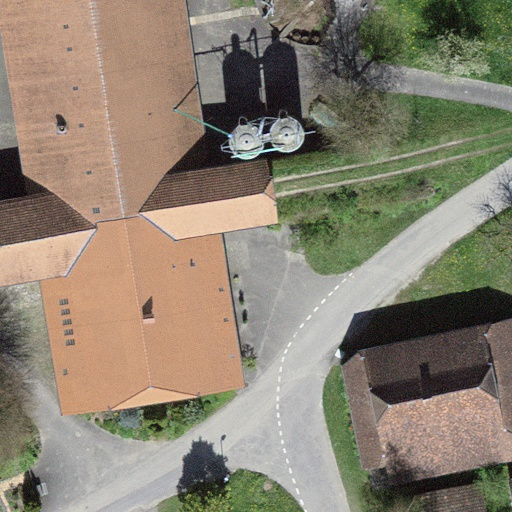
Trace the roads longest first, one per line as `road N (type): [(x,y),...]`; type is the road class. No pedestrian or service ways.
road 1 (tertiary): [(511,180),(402,255),(329,324),(306,360),(300,400)]
road 2 (unclassified): [(98,511),(300,400)]
road 3 (track): [(0,363),(84,458),(94,511)]
